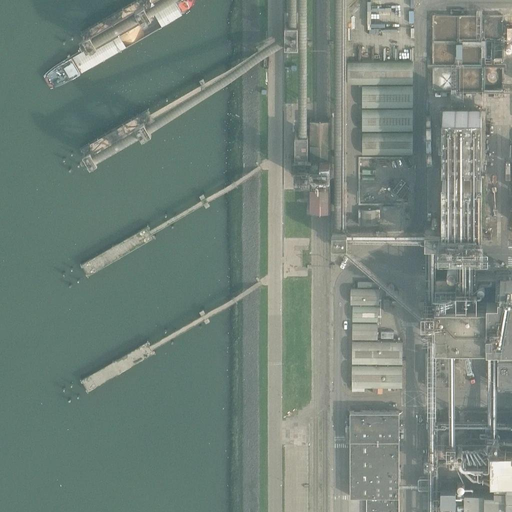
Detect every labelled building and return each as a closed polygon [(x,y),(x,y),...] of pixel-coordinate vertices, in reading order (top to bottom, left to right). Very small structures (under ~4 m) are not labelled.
[(447,22),(456,22),(456,14),(436,14),(436,30),(447,30),(447,22)] [(490,16),(490,28),(491,28),(491,35),(502,34),(502,15),(490,16)] [(292,22),(284,22),(284,38),(284,44),(297,44),(297,22),(292,22)] [(413,60),(348,61),(348,84),(413,83),(413,60)] [(413,85),(362,85),(362,107),(413,107),(413,85)] [(482,159),(482,102),(442,102),(442,160),(482,159)] [(413,108),(362,109),(362,130),(413,130),(413,108)] [(303,129),(294,129),(294,170),(329,170),(329,154),(307,154),(307,129),(303,129)] [(413,132),(362,132),(363,154),(413,154),(413,132)] [(442,224),(482,224),(482,172),(442,172),(442,224)] [(332,241),(347,241),(347,227),(339,227),(332,227),(332,241)] [(424,227),(425,241),(440,241),(440,227),(424,227)] [(487,297),(435,298),(435,311),(435,338),(511,337),(511,285),(498,286),(498,292),(487,292),(487,297)] [(402,387),(402,341),(378,341),(378,288),(351,287),(350,304),(353,304),(351,386),(402,387)] [(511,347),(498,347),(497,384),(511,384),(511,347)] [(425,351),(425,386),(451,386),(451,351),(425,351)] [(398,511),(399,411),(350,410),(350,496),(366,496),(365,511),(398,511)] [(464,511),(511,511),(511,448),(507,448),(507,443),(491,443),(491,474),(507,474),(507,480),(506,480),(506,484),(495,484),(494,490),(465,490),(464,511)] [(440,483),(440,499),(457,499),(457,483),(440,483)] [(361,511),(362,501),(350,501),(350,511),(361,511)]
